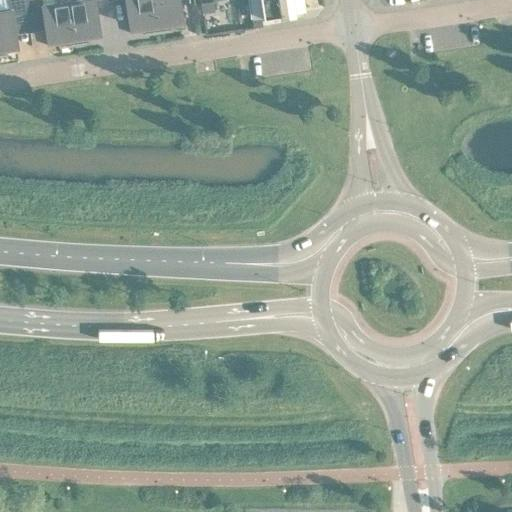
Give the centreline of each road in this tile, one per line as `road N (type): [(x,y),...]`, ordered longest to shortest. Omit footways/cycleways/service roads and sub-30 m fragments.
road 1 (residential): [(352,21),(0,75)]
road 2 (secondary): [(0,316),(215,315)]
road 3 (secondary): [(210,259),(0,246)]
road 4 (secondary): [(355,201),(301,242),(210,259)]
road 5 (residential): [(352,21),(497,0)]
road 6 (residential): [(435,511),(426,366)]
road 7 (residential): [(382,370),(414,511)]
road 8 (secondary): [(316,300),(337,309),(375,347),(403,352),(431,342)]
road 9 (secondary): [(464,266),(440,255),(408,221),(385,216),(350,225)]
